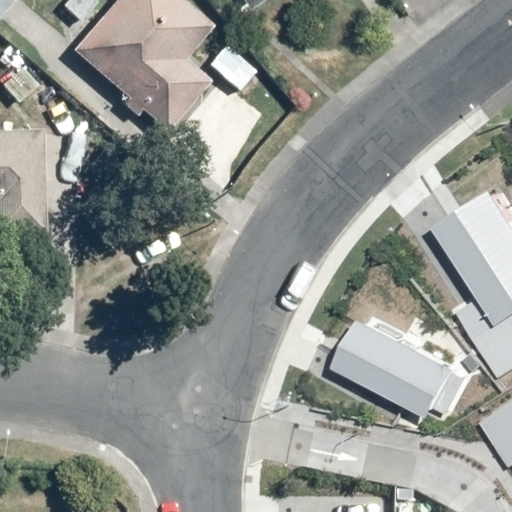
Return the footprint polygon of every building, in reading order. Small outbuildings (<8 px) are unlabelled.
[(0,0),(0,22),(18,0),(0,0)] [(142,110),(170,134),(213,85),(189,65),(218,31),(182,0),(125,0),(78,55),(133,102),(127,109),(136,117),(142,110)] [(45,130),(0,131),(0,240),(50,238),(45,130)] [(459,308),(505,377),(511,372),(511,187),(498,168),(431,213),(484,292),(459,308)] [(340,368),(449,424),(480,362),(371,307),(340,368)] [(360,482),(414,511),(498,511),(511,487),(511,464),(388,395),(357,450),(373,459),(360,482)] [(511,408),(493,420),(511,451),(511,408)]
